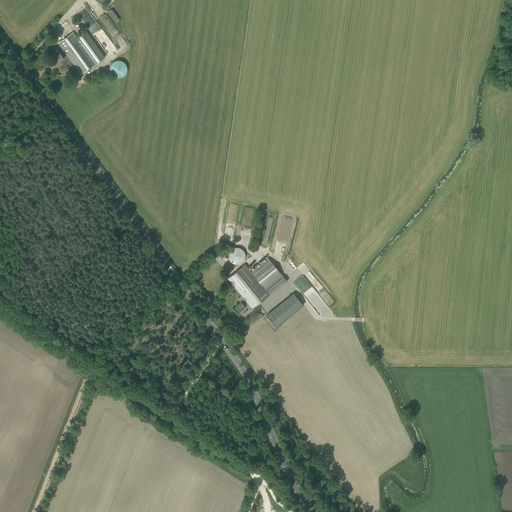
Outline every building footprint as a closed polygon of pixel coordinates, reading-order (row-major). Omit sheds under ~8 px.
[(63,50),(66,54),(81,75),(105,57),(86,31),(77,38),(73,32),(58,43),(63,50)] [(103,43),(108,54),(115,50),(110,40),(103,43)] [(62,57),(66,54),(63,50),(52,57),(57,63),(64,58),(62,57)] [(126,74),(122,60),(110,63),(114,78),(126,74)] [(64,68),(69,75),(72,73),(67,66),(64,68)] [(237,245),(227,254),(236,264),(246,255),(237,245)] [(244,299),(247,303),(252,309),(287,281),(268,258),(251,272),(244,264),(227,278),(240,294),(242,293),(246,298),(244,299)] [(294,293),(266,315),(276,327),(303,305),(294,293)] [(247,303),(244,299),(241,302),(234,307),(238,312),(245,307),(244,305),(247,303)]
